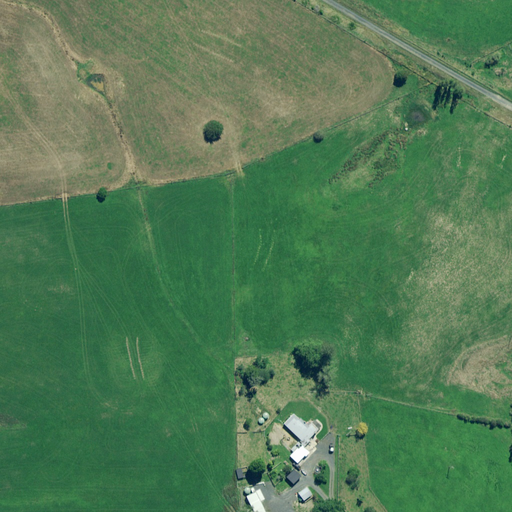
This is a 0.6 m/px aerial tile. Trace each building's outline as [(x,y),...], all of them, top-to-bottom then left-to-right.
[(298,419),(293,415),(284,425),(305,444),(318,430),(311,423),(306,429),(297,420),(298,419)] [(297,463),(304,456),(305,458),(309,453),(301,445),(298,442),(291,450),(294,453),(290,457),(297,463)] [(325,448),(319,442),(314,448),(320,453),(325,448)] [(298,478),(295,473),(288,478),(292,482),(298,478)] [(313,495),(307,487),(298,494),(304,501),(313,495)] [(265,511),(260,501),(251,505),(253,510),(255,509),(256,511),(265,511)]
